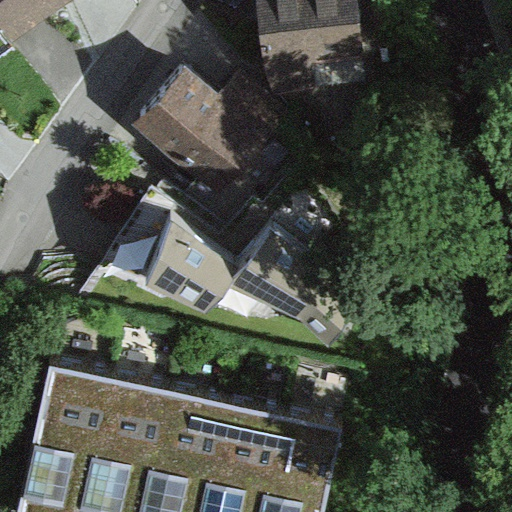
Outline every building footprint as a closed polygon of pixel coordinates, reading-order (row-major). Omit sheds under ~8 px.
[(0,0),(0,22),(10,38),(65,0),(0,0)] [(357,0),(258,0),(267,79),(364,69),(357,0)] [(218,86),(185,58),(135,117),(217,188),(289,105),(239,62),(218,86)] [(243,259),(173,210),(150,275),(210,310),(226,288),(330,334),(346,347),(369,310),(354,299),(276,222),(243,259)] [(323,511),(340,432),(51,370),(20,511),(323,511)]
